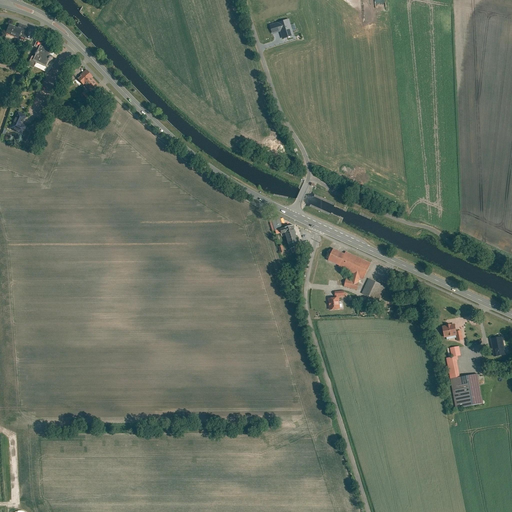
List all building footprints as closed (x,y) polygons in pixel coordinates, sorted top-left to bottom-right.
[(10,26),(7,34),(18,38),(19,37),(25,39),(30,28),(19,24),(17,28),(10,26)] [(291,36),(289,27),(284,28),(284,27),(281,28),(283,38),(291,36)] [(32,56),(27,66),(33,69),(36,62),(46,67),(49,62),(51,61),(52,58),(52,57),(52,56),(49,55),(51,51),(41,46),(42,44),(36,42),(34,47),(37,48),(37,49),(36,49),(35,50),(33,53),(34,54),(34,55),(33,57),(32,56)] [(87,71),(77,79),(82,85),(84,83),(91,91),(97,85),(90,78),(92,76),(87,71)] [(89,97),(84,92),(80,95),(85,101),(89,97)] [(21,125),(22,124),(21,123),(24,116),(18,113),(11,128),(22,134),(25,127),(21,125)] [(275,231),(281,229),(280,225),(283,225),(280,216),(272,219),(275,231)] [(286,233),(291,250),(302,246),(295,225),(281,229),(282,234),(286,233)] [(283,243),(277,245),(280,256),(286,254),(283,243)] [(340,266),(345,254),(334,249),(329,261),(340,266)] [(347,280),(344,287),(357,291),(360,279),(364,280),(370,266),(372,264),(346,252),(345,254),(340,266),(339,268),(353,274),(351,281),(347,280)] [(371,280),(363,298),(376,304),(384,287),(371,280)] [(329,299),(330,312),(341,311),(340,301),(345,300),(344,293),(336,294),(336,298),(329,299)] [(445,327),(446,338),(456,337),(457,343),(463,343),(462,332),(456,333),(455,326),(445,327)] [(493,339),(495,356),(503,355),(501,338),(493,339)] [(447,358),(458,409),(482,404),(476,376),(460,379),(456,361),(461,360),(459,348),(451,349),(452,357),(447,358)]
